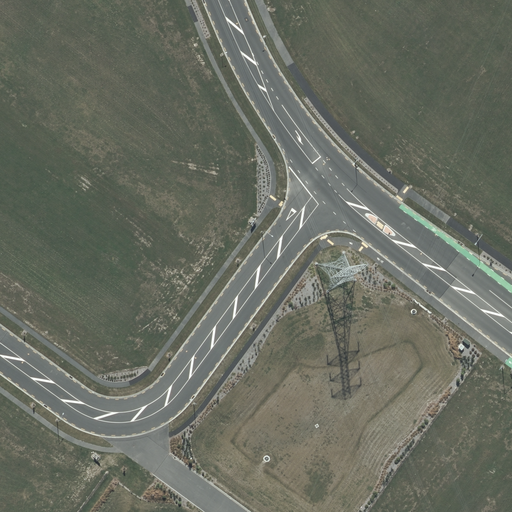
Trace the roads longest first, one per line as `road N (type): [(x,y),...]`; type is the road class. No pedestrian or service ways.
road 1 (unclassified): [(0,348),(93,412),(146,410),(188,374),(331,181)]
road 2 (unclassified): [(511,319),(331,181)]
road 3 (unclassified): [(331,181),(275,105),(223,0)]
